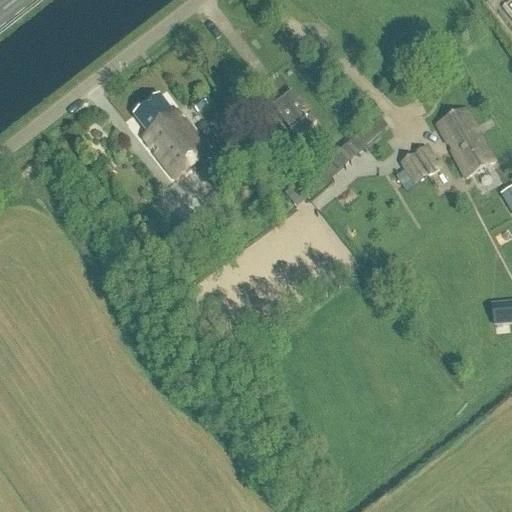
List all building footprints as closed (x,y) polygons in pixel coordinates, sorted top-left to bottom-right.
[(297,142),(316,128),(292,97),(274,111),(297,142)] [(176,184),(211,156),(177,113),(172,117),(159,100),(134,119),(148,136),(142,141),(176,184)] [(207,109),(201,102),(191,110),(197,117),(207,109)] [(437,132),(464,184),(492,169),(465,117),(437,132)] [(330,154),(326,157),(340,175),(390,134),(380,122),(335,159),(330,154)] [(124,127),(107,138),(143,199),(160,189),(124,127)] [(401,168),(414,189),(441,172),(428,151),(401,168)] [(373,176),(387,200),(404,191),(390,166),(373,176)] [(511,191),(501,198),(511,216),(511,191)] [(511,304),(492,307),(494,331),(511,329),(511,304)]
